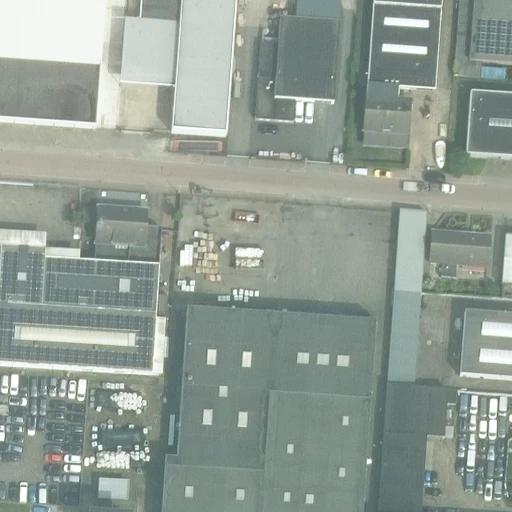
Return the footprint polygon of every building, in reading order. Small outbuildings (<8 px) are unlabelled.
[(0,0),(0,122),(95,129),(96,109),(104,0),(0,0)] [(225,138),(234,0),(140,0),(138,31),(178,34),(170,134),(225,138)] [(254,122),(273,123),(292,124),(294,103),(332,105),(340,4),(296,0),(294,21),(281,20),(279,47),(260,46),(254,122)] [(372,0),(366,88),(377,89),(434,93),(440,0),(372,0)] [(511,0),(458,0),(454,78),(479,80),(480,67),(511,68),(511,0)] [(363,133),(362,145),(376,146),(406,148),(409,103),(396,102),(397,91),(377,89),(366,88),(363,133)] [(465,157),(511,160),(511,97),(470,95),(465,157)] [(0,366),(151,376),(158,264),(160,230),(144,229),(145,213),(97,209),(93,264),(44,261),(44,252),(0,248),(0,366)] [(397,232),(393,293),(419,294),(424,234),(425,214),(398,212),(397,232)] [(231,238),(231,218),(206,218),(207,238),(231,238)] [(432,233),(430,253),(429,265),(431,265),(430,278),(440,278),(440,279),(454,280),(455,267),(486,269),(489,237),(432,233)] [(511,287),(511,238),(504,238),(501,287),(511,287)] [(419,294),(393,293),(386,387),(413,389),(419,294)] [(158,297),(157,321),(169,322),(171,297),(158,297)] [(361,511),(367,424),(374,325),(186,312),(175,462),(164,461),(160,511),(361,511)] [(511,317),(464,314),(459,377),(511,381),(511,317)] [(377,511),(419,511),(425,439),(443,440),(445,405),(455,406),(456,393),(413,390),(413,389),(386,387),(377,511)] [(128,483),(98,481),(97,500),(127,502),(128,483)]
